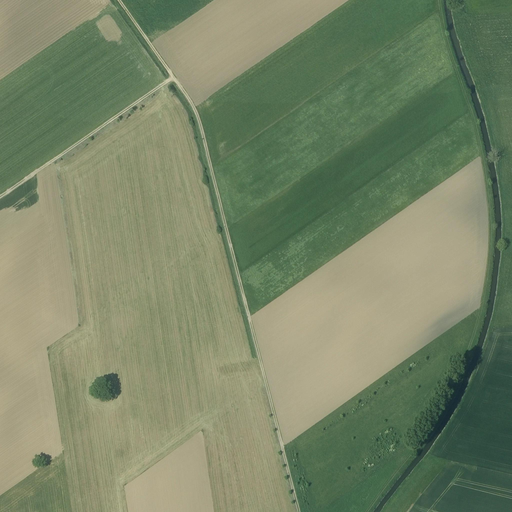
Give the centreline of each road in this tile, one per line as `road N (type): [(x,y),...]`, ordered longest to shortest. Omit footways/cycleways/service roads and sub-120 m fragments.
road 1 (track): [(438,0),(478,138),(490,223),(486,287),(456,383),(366,511)]
road 2 (track): [(119,0),(199,115),(298,511)]
road 3 (track): [(0,197),(175,80)]
